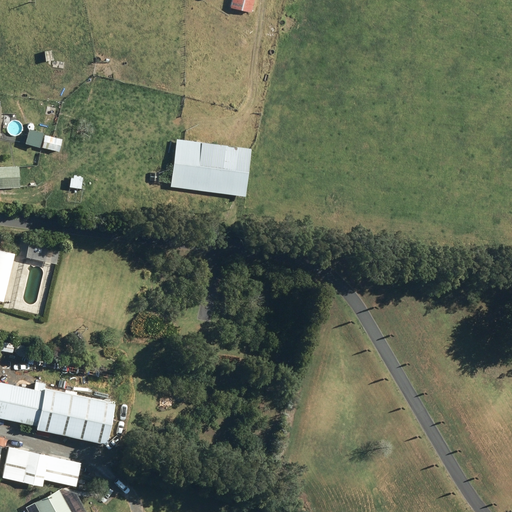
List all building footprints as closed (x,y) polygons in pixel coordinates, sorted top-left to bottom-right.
[(255,0),(235,0),(233,7),(251,12),(255,0)] [(42,133),(30,131),(28,145),(40,147),(42,133)] [(68,134),(57,131),(53,150),(64,153),(68,134)] [(253,147),(177,139),(172,191),(248,198),(253,147)] [(20,168),(1,168),(1,188),(21,188),(20,168)] [(84,179),(69,177),(68,196),(82,197),(84,179)] [(56,246),(31,239),(25,260),(50,267),(56,246)] [(18,254),(0,250),(0,301),(10,303),(18,254)] [(43,391),(0,383),(0,418),(36,425),(35,430),(109,443),(116,402),(43,389),(43,391)] [(82,461),(33,450),(26,480),(42,484),(43,478),(77,486),(82,461)]
